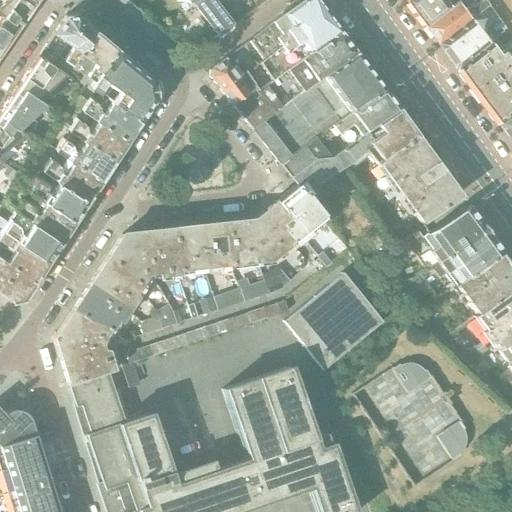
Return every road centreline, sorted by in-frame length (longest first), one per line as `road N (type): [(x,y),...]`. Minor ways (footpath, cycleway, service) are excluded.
road 1 (residential): [(110,206),(128,212),(239,204),(268,175),(183,78)]
road 2 (secondary): [(511,206),(358,0)]
road 3 (residential): [(15,350),(43,383),(81,511)]
road 4 (residential): [(110,206),(178,106),(183,78)]
road 5 (residential): [(31,327),(110,206)]
